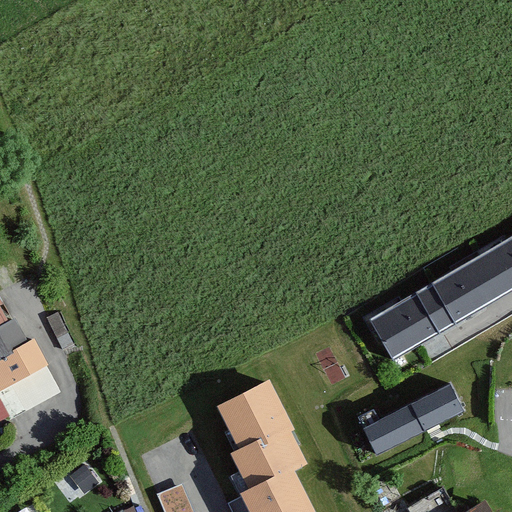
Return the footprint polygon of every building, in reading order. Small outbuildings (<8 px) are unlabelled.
[(511,289),(511,240),(373,322),(395,359),(511,289)] [(0,351),(19,342),(0,314),(0,351)] [(31,335),(19,342),(0,351),(0,386),(35,366),(41,362),(31,335)] [(44,380),(35,366),(0,386),(0,403),(0,404),(44,380)] [(253,492),(244,497),(251,511),(312,511),(291,471),(304,464),(287,431),(292,429),(269,385),(221,409),(243,451),(234,455),(253,492)] [(462,411),(450,387),(366,431),(378,454),(462,411)] [(84,465),(70,476),(84,493),(98,482),(84,465)] [(195,511),(182,482),(158,493),(166,511),(195,511)]
